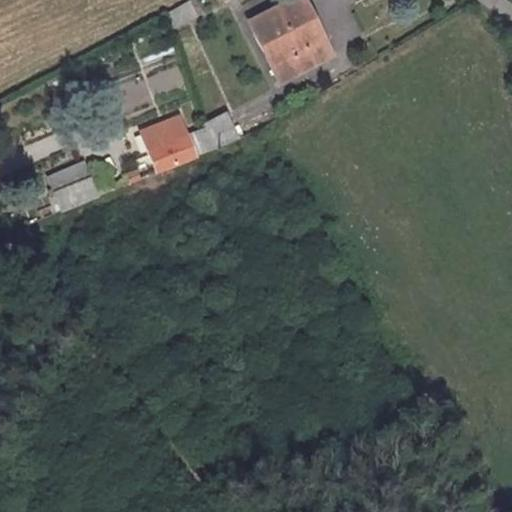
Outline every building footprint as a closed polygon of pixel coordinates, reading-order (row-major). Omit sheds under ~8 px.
[(198,0),(186,0),(163,12),(169,30),(204,13),(198,0)] [(306,0),(295,0),(253,22),(283,80),(334,54),(306,0)] [(228,113),(201,125),(205,134),(211,149),(238,137),(228,113)] [(141,133),(157,172),(211,149),(205,134),(190,141),(179,117),(141,133)] [(60,212),(99,200),(88,163),(48,176),(60,212)]
